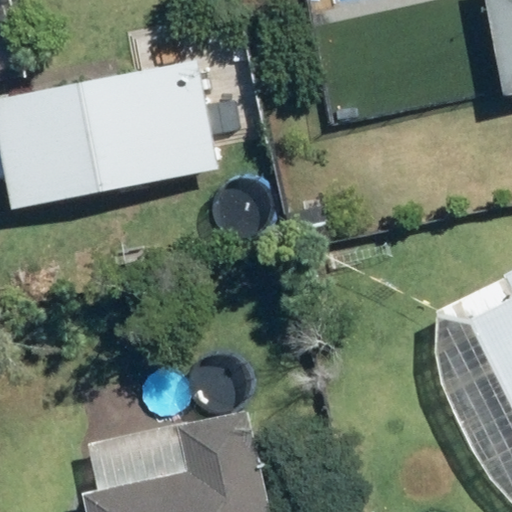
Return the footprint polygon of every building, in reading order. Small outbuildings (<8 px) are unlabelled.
[(27,0),(0,0),(0,78),(40,72),(27,0)] [(511,0),(491,0),(507,85),(511,84),(511,0)] [(145,69),(10,95),(32,204),(234,164),(212,53),(192,57),(185,17),(136,27),(145,69)] [(511,273),(454,303),(454,309),(454,319),(454,328),(455,338),(456,348),(457,357),(459,367),(461,376),(463,386),(466,395),(469,404),(472,413),(476,423),(480,431),(484,440),(488,449),(493,457),(498,465),(504,473),(509,481),(511,484),(511,273)] [(98,488),(103,511),(289,511),(266,404),(194,419),(204,464),(98,488)]
